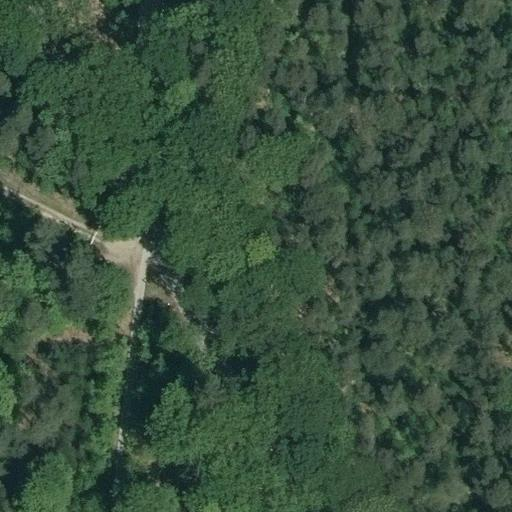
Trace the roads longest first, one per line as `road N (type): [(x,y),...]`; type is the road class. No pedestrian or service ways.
road 1 (tertiary): [(297,511),(29,0)]
road 2 (track): [(159,0),(145,222),(226,93),(253,0)]
road 3 (track): [(0,188),(132,253),(157,244)]
